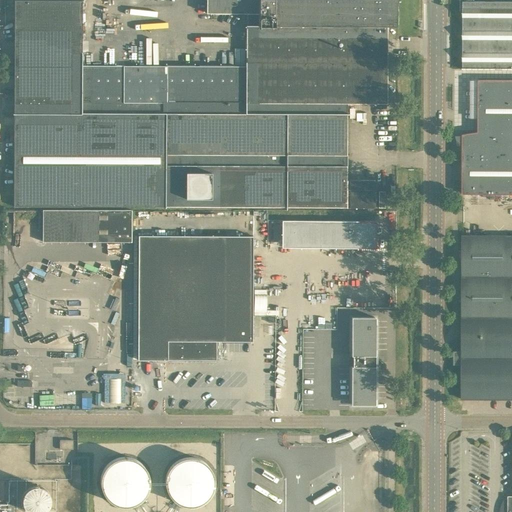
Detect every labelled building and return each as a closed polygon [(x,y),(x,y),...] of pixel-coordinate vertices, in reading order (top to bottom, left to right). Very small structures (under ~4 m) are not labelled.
[(244,0),(205,0),(206,13),(232,13),(247,13),(247,26),(246,26),(246,66),(81,66),(81,0),(14,0),(13,207),(132,207),(211,207),(374,208),(374,180),(346,180),(346,103),(386,103),(386,27),(259,26),(259,7),(249,7),(249,2),(244,2),(244,0)] [(249,2),(249,7),(259,7),(259,26),(274,26),(386,27),(395,27),(395,0),(244,0),(244,2),(249,2)] [(462,68),(462,69),(511,69),(511,1),(462,1),(462,68)] [(478,132),(464,134),(462,134),(462,194),(511,194),(511,79),(478,80),(478,132)] [(98,210),(98,242),(131,242),(131,210),(98,210)] [(374,221),(281,220),(281,247),(373,248),(374,221)] [(511,235),(462,235),(462,290),(462,399),(511,399),(511,235)] [(228,341),(252,341),(253,236),(138,236),(137,360),(167,360),(196,360),(216,360),(216,341),(228,341)] [(351,366),(351,404),(376,405),(375,366),(374,366),(374,356),(375,356),(375,317),(351,317),(351,356),(352,356),(352,366),(351,366)] [(103,374),(103,379),(104,379),(104,403),(125,403),(125,374),(103,374)] [(73,440),(59,440),(59,449),(73,449),(73,440)] [(131,503),(137,501),(142,496),(146,491),(147,485),(148,478),(146,472),(142,466),(137,462),(131,459),(125,458),(118,459),(112,461),(107,465),(103,471),(101,477),(101,484),(103,490),(106,496),(111,500),(117,503),(124,504),(131,503)] [(217,484),(217,483),(217,479),(215,474),(213,470),(210,466),(207,463),(203,461),(198,460),(194,459),(188,460),(185,461),(180,463),(177,466),(174,469),(171,473),(170,477),(169,481),(169,486),(170,491),(172,495),(175,499),(179,502),(184,505),(187,506),(192,507),(195,507),(198,507),(202,506),(206,503),(210,500),(213,496),(215,492),(216,488),(217,484)] [(48,506),(49,501),(49,496),(46,492),(42,488),(37,487),(32,487),(27,490),(24,494),(22,499),(23,504),(25,509),(29,511),(41,511),(44,511),(48,506)] [(511,511),(511,495),(507,496),(507,499),(504,499),(503,500),(503,502),(502,503),(501,506),(500,508),(500,511),(499,511),(511,511)]
